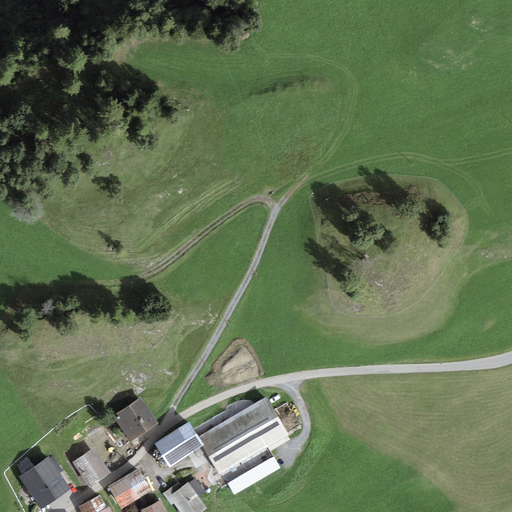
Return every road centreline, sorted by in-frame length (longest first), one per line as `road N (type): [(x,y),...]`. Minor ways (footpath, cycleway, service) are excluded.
road 1 (track): [(166,426),(277,217),(273,202),(256,198),(152,276),(116,288),(45,292)]
road 2 (unclassified): [(511,356),(247,387),(166,426),(62,511)]
